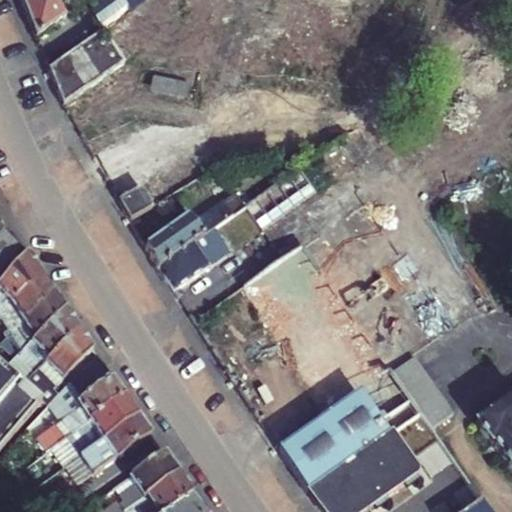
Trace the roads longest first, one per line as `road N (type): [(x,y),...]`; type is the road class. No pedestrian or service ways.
road 1 (unknown): [(511,377),(378,180),(128,325)]
road 2 (residential): [(254,511),(110,298),(0,101)]
